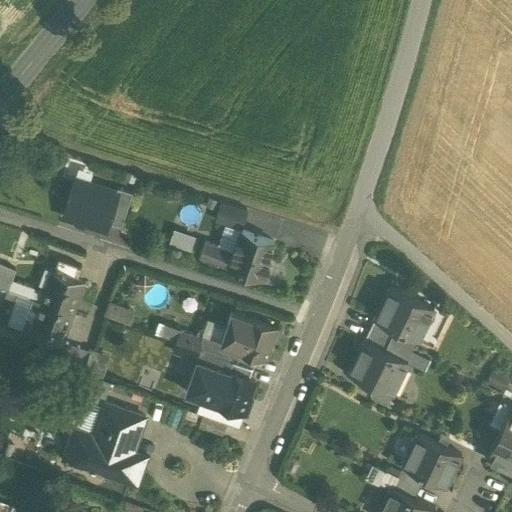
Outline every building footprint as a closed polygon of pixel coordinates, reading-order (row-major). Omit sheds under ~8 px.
[(116,191),(75,177),(63,216),(105,229),(108,221),(117,191),(116,191)] [(132,191),(118,187),(116,191),(117,191),(108,221),(121,226),(132,191)] [(173,226),(171,241),(194,245),(196,231),(173,226)] [(273,241),(240,229),(233,251),(228,265),(264,277),(270,259),(267,258),(273,241)] [(218,245),(205,241),(200,255),(213,259),(218,245)] [(233,251),(218,245),(213,259),(228,265),(233,251)] [(81,265),(59,257),(54,270),(77,278),(81,265)] [(15,268),(0,261),(0,285),(8,288),(15,268)] [(52,269),(45,266),(39,282),(46,285),(52,269)] [(54,270),(52,269),(46,285),(41,300),(72,311),(82,281),(83,281),(83,280),(77,278),(54,270)] [(8,288),(0,285),(0,305),(2,306),(8,288)] [(433,306),(390,285),(375,317),(395,327),(416,337),(418,337),(433,306)] [(33,297),(23,327),(30,330),(41,300),(33,297)] [(132,320),(137,307),(110,297),(106,311),(132,320)] [(72,311),(41,300),(30,330),(61,341),(62,340),(61,340),(72,311)] [(246,315),(231,310),(221,338),(221,339),(236,344),(246,315)] [(277,326),(246,315),(236,344),(235,347),(236,347),(257,355),(266,358),(277,326)] [(416,337),(395,327),(390,338),(410,348),(416,337)] [(202,336),(180,329),(176,339),(199,347),(203,337),(202,336)] [(236,344),(221,339),(221,338),(203,332),(202,336),(203,337),(199,347),(232,359),(236,347),(235,347),(236,344)] [(410,348),(390,338),(385,349),(405,359),(410,348)] [(199,347),(176,339),(173,350),(194,357),(195,358),(199,347)] [(385,349),(364,339),(349,371),(391,391),(407,360),(385,349)] [(78,346),(66,342),(59,361),(71,366),(78,346)] [(90,351),(78,346),(71,366),(83,370),(90,351)] [(232,359),(199,347),(195,358),(194,357),(193,359),(197,360),(197,359),(224,368),(249,377),(253,366),(232,359)] [(257,355),(236,347),(232,359),(253,366),(257,355)] [(224,368),(197,359),(197,360),(186,390),(202,396),(213,400),(224,368)] [(494,364),(487,378),(503,386),(510,373),(494,364)] [(249,377),(224,368),(213,400),(202,396),(197,410),(238,425),(243,411),(244,411),(244,409),(254,381),(255,379),(249,377)] [(111,380),(101,377),(92,400),(102,404),(104,399),(111,380)] [(145,414),(104,399),(102,404),(93,432),(74,425),(63,455),(137,481),(143,462),(130,457),(145,414)] [(499,401),(489,422),(500,427),(510,407),(499,401)] [(500,427),(486,455),(511,467),(511,406),(510,405),(500,427)] [(227,421),(203,413),(199,425),(223,433),(227,421)] [(460,453),(417,432),(402,463),(404,464),(424,474),(445,484),(460,453)] [(424,474),(404,464),(398,475),(419,485),(424,474)] [(419,485),(398,475),(393,486),(413,496),(419,485)] [(393,486),(391,486),(378,511),(431,511),(434,506),(393,486)]
